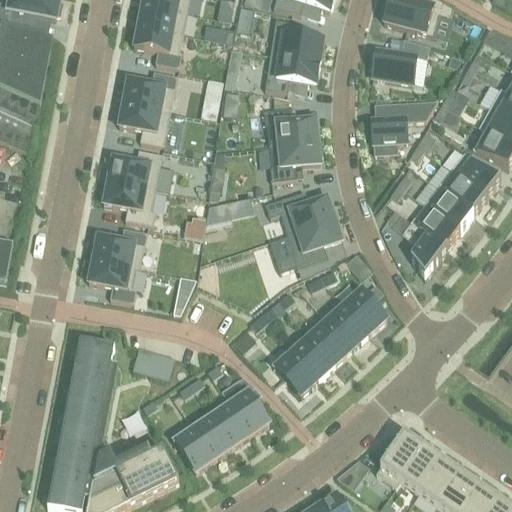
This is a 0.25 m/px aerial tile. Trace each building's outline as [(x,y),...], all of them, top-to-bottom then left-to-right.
[(0,13),(0,14),(0,26),(30,35),(32,21),(56,25),(57,22),(61,22),(63,10),(59,9),(61,0),(58,0),(11,0),(9,15),(0,13)] [(144,0),(143,10),(188,19),(191,0),(144,0)] [(245,0),(243,9),(249,11),(252,0),(245,0)] [(278,0),(274,13),(301,22),(304,10),(330,18),(331,13),(332,13),(335,0),(282,0),(282,2),(278,0)] [(417,0),(415,8),(392,1),(390,7),(386,6),(382,22),(386,23),(384,29),(433,43),(439,22),(450,26),(454,14),(429,0),(417,0)] [(222,3),(218,24),(231,26),(235,5),(222,3)] [(143,10),(139,32),(184,40),(188,19),(143,10)] [(254,15),(242,13),(240,21),(253,23),(254,15)] [(276,26),(270,61),(320,69),(320,67),(321,67),(323,50),(324,46),(297,42),(299,30),(276,26)] [(0,144),(31,160),(54,41),(1,27),(0,34),(0,144)] [(139,32),(134,54),(158,59),(156,70),(179,75),(182,62),(179,61),(184,40),(139,32)] [(484,45),(491,49),(497,39),(490,35),(484,45)] [(227,36),(225,48),(233,49),(235,38),(227,36)] [(405,46),(402,60),(378,56),(377,58),(373,58),(370,73),(375,74),(373,83),(413,89),(417,63),(428,65),(430,54),(405,46)] [(270,61),(265,96),(288,100),(290,88),(317,92),(317,87),(318,87),(320,70),(320,69),(270,61)] [(462,64),(452,61),(449,71),(459,74),(462,64)] [(467,77),(474,81),(480,70),(473,66),(467,77)] [(467,77),(461,87),(468,91),(474,81),(467,77)] [(511,77),(511,78),(511,85),(505,98),(501,95),(501,96),(511,102),(511,77)] [(128,86),(124,109),(171,118),(175,96),(178,83),(154,78),(152,90),(128,86)] [(227,83),(225,93),(235,94),(237,85),(227,83)] [(208,85),(206,97),(222,100),(224,88),(208,85)] [(491,90),(480,109),(490,115),(511,127),(511,102),(501,96),(491,90)] [(227,98),(226,105),(239,107),(240,100),(227,98)] [(441,112),(448,116),(455,106),(448,102),(441,112)] [(380,125),(372,125),(373,150),(375,150),(375,161),(398,160),(397,149),(408,149),(407,128),(426,127),(438,107),(391,110),(391,104),(376,104),(376,111),(375,111),(375,112),(379,112),(380,125)] [(124,109),(119,132),(143,137),(140,149),(164,153),(167,140),(171,118),(124,109)] [(448,116),(441,112),(435,122),(442,127),(448,116)] [(290,115),(264,118),(266,132),(267,131),(270,153),(322,148),(320,133),(317,133),(316,125),(291,128),(290,115)] [(511,127),(490,115),(479,134),(511,151),(511,127)] [(511,168),(511,151),(479,134),(483,137),(473,156),(508,176),(511,168)] [(426,138),(417,151),(424,156),(427,158),(436,144),(426,138)] [(297,186),(296,173),(321,171),(320,163),(323,162),(322,148),(270,153),(272,175),(270,175),(272,189),(297,186)] [(424,156),(417,151),(411,162),(418,166),(424,156)] [(113,164),(109,187),(156,197),(163,161),(139,157),(137,168),(113,164)] [(451,177),(487,205),(501,187),(465,159),(451,177)] [(210,196),(209,205),(219,206),(220,198),(222,198),(225,174),(223,174),(214,172),(210,196)] [(438,194),(474,222),(487,205),(451,177),(438,194)] [(398,191),(405,195),(411,185),(405,181),(398,191)] [(109,187),(104,211),(128,215),(125,227),(153,233),(156,219),(151,218),(156,197),(109,187)] [(398,205),(405,195),(398,191),(391,201),(398,205)] [(474,222),(438,194),(425,211),(461,239),(474,222)] [(338,224),(333,210),(330,211),(327,204),(309,210),(303,212),(299,200),(266,211),(270,224),(281,220),(288,241),(338,224)] [(230,208),(233,224),(254,219),(251,203),(230,208)] [(425,211),(411,228),(447,256),(461,239),(425,211)] [(387,225),(394,230),(401,221),(395,216),(387,225)] [(204,245),(207,225),(193,222),(192,227),(187,227),(184,242),(204,245)] [(289,243),(270,249),(279,278),(297,272),(298,275),(322,267),(318,255),(324,253),(342,247),(339,240),(342,239),(338,224),(288,241),(289,243)] [(411,228),(411,229),(428,242),(411,264),(425,285),(447,256),(411,228)] [(98,242),(94,266),(141,275),(148,239),(124,235),(122,247),(98,242)] [(0,246),(0,287),(7,289),(14,248),(0,246)] [(94,266),(89,289),(113,294),(110,305),(134,310),(136,297),(132,296),(136,275),(141,276),(141,275),(94,266)] [(334,278),(321,284),(325,292),(338,286),(334,278)] [(325,292),(321,284),(309,290),(312,298),(325,292)] [(343,312),(369,341),(387,325),(361,297),(343,312)] [(295,306),(290,299),(279,308),(284,315),(295,306)] [(181,321),(184,314),(175,312),(174,320),(181,321)] [(343,312),(327,328),(352,356),(369,341),(343,312)] [(272,314),(261,323),(267,330),(277,321),(272,314)] [(267,330),(261,323),(250,332),(256,338),(267,330)] [(335,372),(352,356),(327,328),(310,343),(335,372)] [(293,358),(318,387),(335,372),(310,343),(293,358)] [(83,511),(114,354),(114,355),(115,353),(80,346),(80,348),(81,348),(49,511),(83,511)] [(133,377),(169,387),(176,365),(139,354),(133,377)] [(318,387),(293,358),(275,374),(301,403),(318,387)] [(209,378),(213,385),(223,379),(219,372),(209,378)] [(190,390),(195,397),(205,391),(200,384),(190,390)] [(180,397),(185,404),(195,397),(190,390),(180,397)] [(269,429),(248,398),(230,411),(251,442),(269,429)] [(143,414),(148,420),(158,413),(153,407),(143,414)] [(251,442),(230,411),(212,423),(233,454),(251,442)] [(212,423),(194,435),(215,466),(233,454),(212,423)] [(196,478),(215,466),(194,435),(175,447),(196,478)] [(400,487),(424,453),(404,440),(381,474),(400,487)] [(400,487),(419,500),(442,466),(424,453),(400,487)] [(131,511),(179,488),(163,457),(93,492),(89,511),(131,511)] [(438,511),(461,479),(442,466),(419,500),(435,511),(438,511)] [(349,475),(362,484),(369,474),(358,467),(349,475)] [(438,511),(466,511),(480,492),(461,479),(438,511)] [(480,492),(466,511),(493,511),(498,505),(480,492)] [(324,509),(319,511),(343,511),(336,501),(324,509)]
